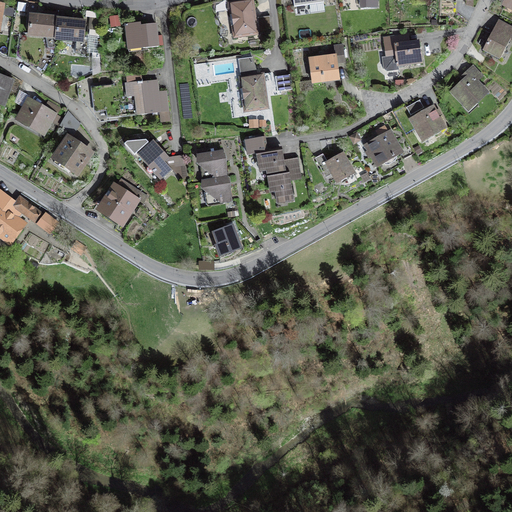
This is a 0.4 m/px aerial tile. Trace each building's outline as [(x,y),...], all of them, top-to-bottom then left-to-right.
[(376,0),(362,0),(363,8),(377,7),(376,0)] [(252,1),(230,4),(235,37),(257,33),(272,31),(270,16),(254,18),(252,1)] [(58,19),(30,16),(29,35),(56,37),(58,20),(58,19)] [(119,16),(110,18),(112,27),(120,26),(119,16)] [(84,40),(85,22),(58,20),(56,37),(56,39),(77,40),(76,54),(81,54),(81,55),(84,55),(84,54),(87,54),(88,41),(84,40)] [(500,59),(511,35),(511,27),(499,21),(483,50),(500,59)] [(138,23),(126,24),(128,47),(143,45),(143,48),(159,47),(158,46),(163,45),(162,36),(157,36),(156,24),(138,26),(138,23)] [(11,35),(0,33),(0,54),(4,57),(8,57),(8,55),(11,35)] [(11,35),(8,55),(16,57),(19,36),(11,35)] [(402,36),(383,38),(386,57),(382,58),(384,69),(387,72),(399,70),(398,66),(421,63),(418,42),(403,44),(402,36)] [(331,57),(310,60),(313,81),(338,77),(336,60),(345,58),(343,45),(334,46),(335,50),(331,51),(331,57)] [(30,65),(43,73),(51,61),(38,53),(30,65)] [(245,111),(267,108),(263,75),(258,76),(252,58),(251,58),(252,62),(242,63),(244,78),(241,78),(245,111)] [(43,73),(56,82),(64,69),(51,61),(43,73)] [(476,82),(482,77),(473,67),(467,72),(466,71),(466,72),(469,75),(462,82),(452,92),(469,110),(470,110),(468,107),(475,101),(477,103),(487,93),(476,82)] [(162,122),(170,121),(166,91),(158,92),(157,82),(158,82),(158,81),(142,83),(141,75),(126,76),(127,84),(125,84),(127,97),(127,96),(136,95),(138,114),(137,114),(137,115),(152,113),(152,112),(160,111),(162,122)] [(290,75),(275,77),(277,91),(292,89),(290,75)] [(92,77),(77,83),(79,99),(95,97),(97,120),(137,115),(135,100),(126,101),(125,95),(120,95),(118,78),(112,79),(113,84),(93,87),(92,77)] [(8,83),(0,80),(0,103),(1,101),(2,101),(8,83)] [(406,108),(411,115),(424,108),(420,100),(406,108)] [(44,110),(30,102),(20,120),(42,132),(52,114),(55,116),(59,109),(48,103),(44,110)] [(423,139),(444,128),(438,117),(441,116),(438,110),(435,112),(433,108),(412,120),(423,139)] [(80,123),(68,111),(60,126),(73,134),(80,123)] [(258,120),(249,120),(249,128),(258,128),(258,120)] [(405,159),(411,155),(404,143),(398,146),(390,131),(366,145),(378,167),(401,153),(405,159)] [(357,133),(350,137),(354,144),(361,140),(357,133)] [(262,138),(245,141),(247,155),(257,153),(260,168),(267,167),(268,174),(285,171),(283,159),(282,155),(277,156),(276,150),(264,152),(262,138)] [(76,144),(70,140),(54,163),(64,169),(65,168),(74,173),(76,171),(89,153),(83,148),(84,146),(78,141),(76,144)] [(169,158),(154,141),(149,145),(148,143),(146,140),(127,142),(124,144),(135,155),(137,153),(139,155),(138,155),(149,167),(147,168),(147,171),(149,173),(151,173),(153,171),(160,180),(171,170),(164,163),(169,158)] [(199,158),(202,157),(206,180),(226,177),(222,152),(206,154),(206,150),(198,152),(199,156),(198,156),(199,158)] [(324,155),(316,159),(323,171),(330,168),(338,182),(354,174),(342,154),(328,162),(324,155)] [(285,171),(268,174),(270,189),(276,188),(277,200),(292,197),(288,175),(300,173),(297,157),(296,157),(296,158),(285,160),(285,159),(283,159),(285,171)] [(367,173),(361,176),(364,183),(370,180),(367,173)] [(376,173),(370,177),(374,183),(380,180),(376,173)] [(226,177),(206,180),(211,205),(230,201),(226,177)] [(147,197),(121,180),(117,187),(143,203),(147,197)] [(134,201),(116,189),(107,203),(100,199),(94,209),(101,214),(103,210),(121,221),(134,201)] [(16,204),(0,191),(0,233),(6,238),(4,240),(9,244),(23,225),(20,222),(26,215),(35,223),(42,214),(30,205),(29,206),(19,199),(16,204)] [(45,214),(38,224),(50,234),(58,224),(45,214)] [(252,225),(260,239),(276,231),(268,216),(252,225)] [(232,227),(215,233),(219,245),(216,246),(220,259),(232,254),(231,251),(240,248),(232,227)] [(76,242),(72,248),(80,254),(84,247),(76,242)] [(214,262),(199,262),(201,270),(214,270),(214,262)]
